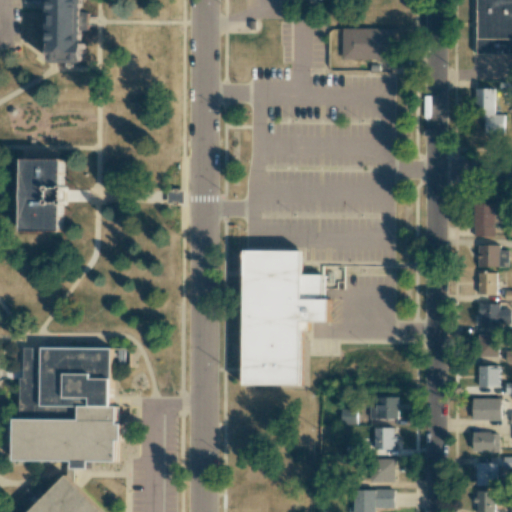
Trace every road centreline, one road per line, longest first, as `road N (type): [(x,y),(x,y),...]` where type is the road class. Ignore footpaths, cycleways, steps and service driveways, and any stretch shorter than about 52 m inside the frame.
road 1 (tertiary): [(206,0),(202,511)]
road 2 (residential): [(438,169),(436,511)]
road 3 (residential): [(437,0),(438,169)]
